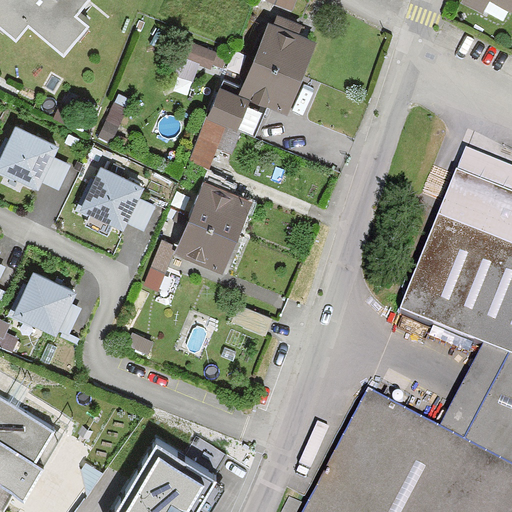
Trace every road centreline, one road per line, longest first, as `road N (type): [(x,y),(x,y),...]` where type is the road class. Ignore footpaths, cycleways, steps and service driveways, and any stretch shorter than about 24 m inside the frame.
road 1 (residential): [(429,0),(291,448)]
road 2 (residential): [(291,448),(104,370),(94,351),(112,293),(109,273),(0,217)]
